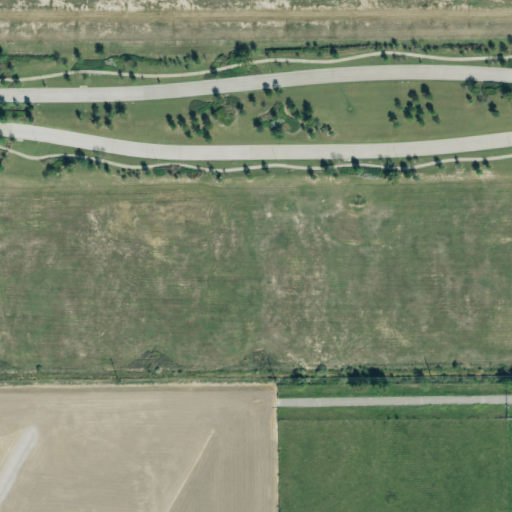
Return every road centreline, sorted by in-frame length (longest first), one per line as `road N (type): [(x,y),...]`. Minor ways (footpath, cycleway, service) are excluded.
road 1 (secondary): [(0,126),(155,149),(437,147),(511,137)]
road 2 (secondary): [(511,73),(364,69),(142,90),(0,92)]
